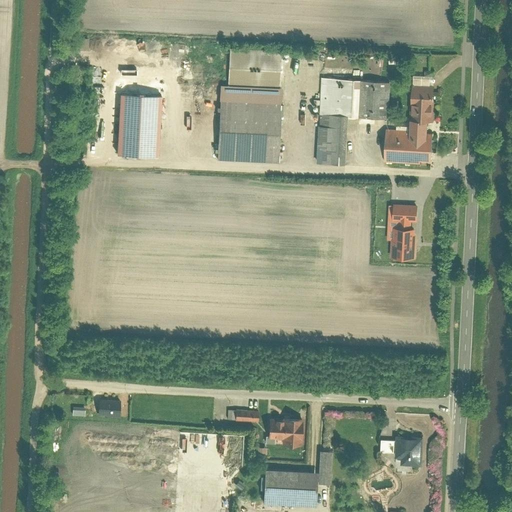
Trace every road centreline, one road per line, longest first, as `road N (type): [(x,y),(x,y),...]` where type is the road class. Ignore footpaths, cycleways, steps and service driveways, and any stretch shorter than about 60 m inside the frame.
road 1 (unclassified): [(458,403),(33,380),(27,511)]
road 2 (tertiary): [(458,403),(480,0)]
road 3 (track): [(33,380),(45,0)]
road 4 (track): [(197,162),(0,158)]
road 5 (unknown): [(308,167),(473,172)]
